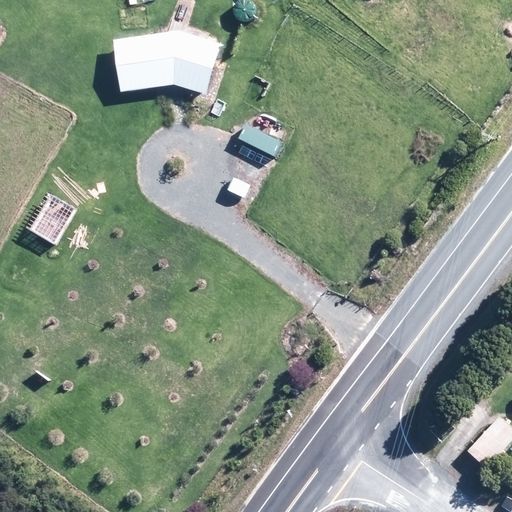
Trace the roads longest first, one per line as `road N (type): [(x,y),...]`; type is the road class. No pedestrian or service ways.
road 1 (primary): [(340,442),(511,215)]
road 2 (unclassified): [(451,511),(340,442)]
